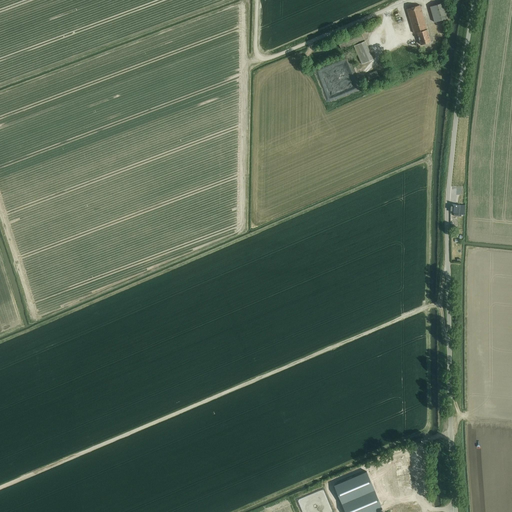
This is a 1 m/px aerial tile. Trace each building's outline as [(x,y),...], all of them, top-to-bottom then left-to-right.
[(430,7),(434,22),(450,18),(445,2),(430,7)] [(407,9),(414,34),(417,33),(421,45),(431,42),(420,5),(407,9)] [(360,30),(337,40),(341,49),(364,39),(360,30)] [(373,59),(365,41),(354,46),(362,64),(373,59)] [(369,80),(378,76),(376,71),(367,75),(369,80)] [(451,204),(450,212),(454,212),(453,215),(456,215),(458,215),(460,216),(460,215),(463,215),(463,205),(459,205),(458,205),(457,205),(451,204)] [(373,511),(389,506),(373,469),(334,485),(344,511),(373,511)]
